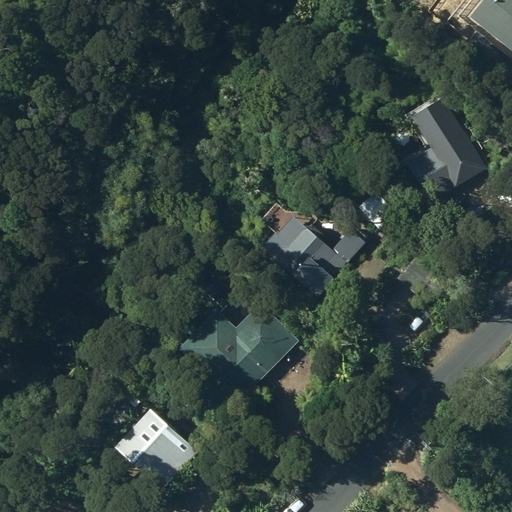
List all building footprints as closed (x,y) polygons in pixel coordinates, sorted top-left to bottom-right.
[(511,0),(488,0),(474,18),(511,49),(511,0)] [(434,203),(488,169),(462,128),(409,162),(434,203)] [(361,207),(381,229),(398,213),(379,191),(361,207)] [(284,225),(290,224),(294,219),(294,213),(288,209),(283,209),(278,214),(279,221),(284,225)] [(266,249),(321,298),(338,279),(335,276),(347,263),(349,264),(367,243),(352,230),(334,250),(297,218),(280,237),(278,235),(266,249)] [(422,254),(400,279),(424,300),(446,274),(422,254)] [(446,311),(430,298),(403,332),(419,345),(446,311)] [(183,349),(239,403),(303,339),(266,302),(239,328),(221,310),(183,349)] [(118,449),(165,490),(199,452),(153,410),(118,449)]
